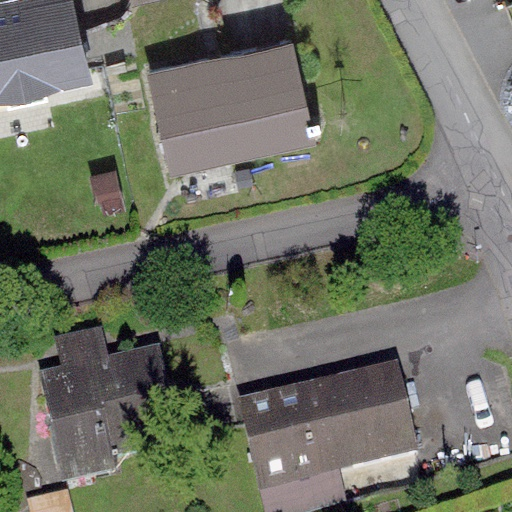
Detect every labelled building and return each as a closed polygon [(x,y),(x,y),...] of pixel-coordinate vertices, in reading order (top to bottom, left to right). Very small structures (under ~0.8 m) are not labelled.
[(79,0),(0,0),(0,85),(93,66),(79,0)] [(124,0),(127,15),(198,0),(124,0)] [(289,39),(147,71),(171,176),(312,144),(289,39)] [(59,378),(41,381),(61,490),(118,480),(113,452),(176,441),(161,356),(107,366),(101,336),(53,344),(59,378)] [(406,369),(240,410),(264,511),(337,511),(345,510),(338,482),(428,460),(406,369)] [(36,501),(38,511),(79,511),(74,492),(36,501)]
